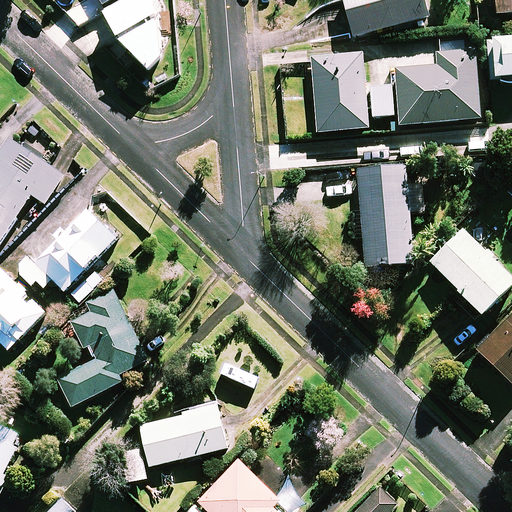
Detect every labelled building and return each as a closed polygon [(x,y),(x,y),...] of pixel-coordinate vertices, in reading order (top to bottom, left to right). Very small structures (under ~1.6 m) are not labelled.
[(100,0),(106,9),(121,0),(100,0)] [(152,78),(168,64),(162,24),(158,0),(137,0),(107,15),(120,44),(152,78)] [(428,22),(422,0),(342,0),(354,43),(428,22)] [(511,0),(495,0),(498,21),(511,19),(511,0)] [(511,83),(511,42),(488,45),(491,85),(511,83)] [(439,70),(395,74),(398,119),(399,129),(481,123),(476,53),(438,56),(439,70)] [(372,121),(367,57),(312,62),(318,137),(373,133),(372,121)] [(66,179),(10,142),(0,156),(0,249),(34,199),(47,208),(66,179)] [(414,269),(406,169),(358,173),(366,273),(414,269)] [(68,235),(63,230),(55,240),(59,244),(37,268),(30,261),(18,274),(34,289),(38,284),(46,291),(54,283),(69,297),(81,308),(105,283),(93,271),(119,243),(87,214),(68,235)] [(511,284),(474,243),(462,240),(432,268),(469,307),(463,313),(475,326),(511,292),(511,284)] [(47,317),(3,273),(0,275),(0,343),(10,354),(47,317)] [(160,333),(140,344),(114,295),(89,308),(93,315),(73,325),(94,366),(60,384),(75,412),(125,386),(122,380),(151,366),(146,357),(167,346),(160,333)] [(511,318),(476,355),(511,389),(511,318)] [(230,454),(220,406),(183,414),(185,421),(143,430),(152,471),(230,454)] [(13,482),(7,480),(20,451),(16,449),(21,439),(0,429),(0,494),(2,490),(8,493),(13,482)] [(278,511),(283,507),(241,464),(200,505),(207,511),(278,511)] [(392,511),(398,506),(382,490),(360,511),(392,511)] [(74,511),(63,501),(51,511),(74,511)]
